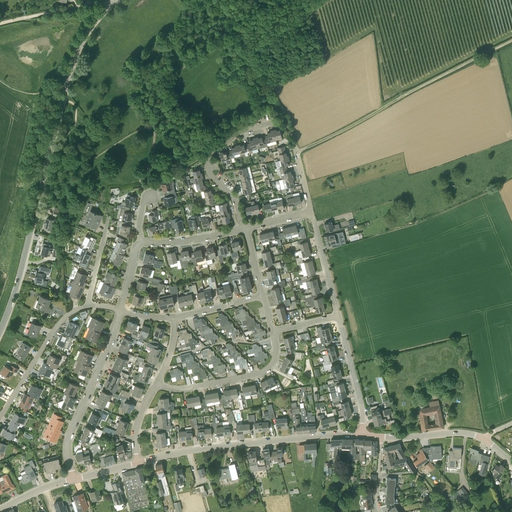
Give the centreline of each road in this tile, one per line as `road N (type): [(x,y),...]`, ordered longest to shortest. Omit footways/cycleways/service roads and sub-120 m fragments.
road 1 (tertiary): [(0,331),(77,48),(114,0)]
road 2 (track): [(296,152),(511,41)]
road 3 (tertiary): [(138,462),(361,434)]
road 4 (residential): [(73,478),(67,441),(120,310)]
road 5 (residential): [(243,228),(208,156),(238,132),(275,122)]
road 6 (residential): [(157,381),(183,388),(259,373),(274,360),(271,331)]
road 7 (residential): [(0,416),(57,324),(88,306)]
road 8 (residential): [(361,434),(338,315)]
